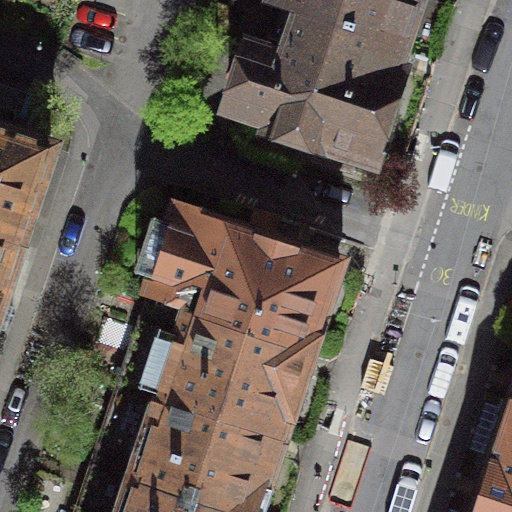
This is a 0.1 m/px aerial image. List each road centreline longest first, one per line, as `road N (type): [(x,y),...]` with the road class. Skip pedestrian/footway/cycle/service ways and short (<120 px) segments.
road 1 (residential): [(126,135),(0,496)]
road 2 (residential): [(453,249),(126,135)]
road 3 (residential): [(453,249),(367,511)]
road 4 (residential): [(126,135),(74,86),(0,58)]
